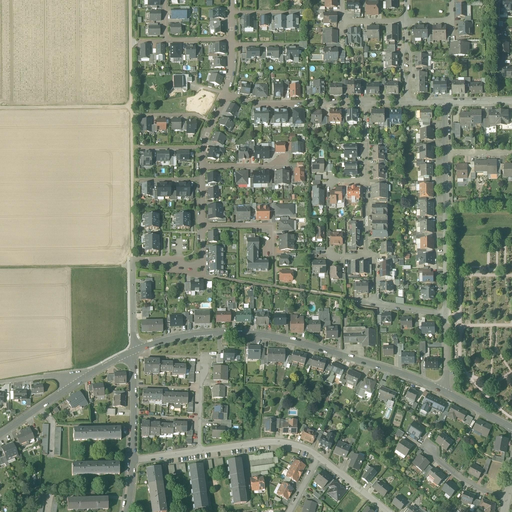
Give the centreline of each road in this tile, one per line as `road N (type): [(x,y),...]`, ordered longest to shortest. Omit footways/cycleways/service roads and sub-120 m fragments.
road 1 (residential): [(442,390),(257,334),(182,337),(133,352)]
road 2 (track): [(133,256),(130,0)]
road 3 (residential): [(447,154),(444,314)]
road 4 (residential): [(200,227),(274,226),(275,287)]
road 5 (track): [(133,265),(0,266)]
road 6 (track): [(0,107),(131,106)]
road 7 (residential): [(201,451),(270,442),(318,456)]
